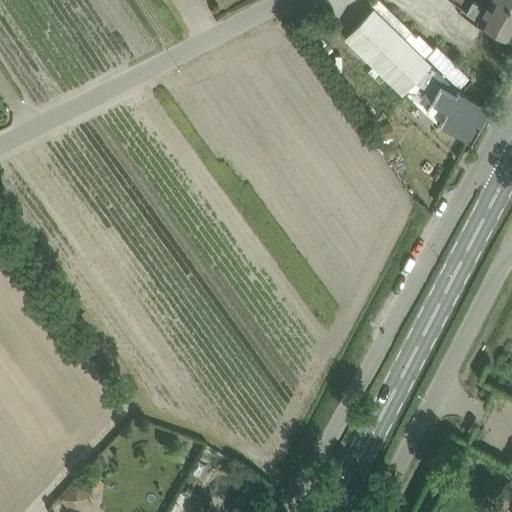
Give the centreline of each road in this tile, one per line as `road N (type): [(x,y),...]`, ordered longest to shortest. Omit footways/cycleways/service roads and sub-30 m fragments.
road 1 (unclassified): [(480,160),(290,511)]
road 2 (primary): [(331,511),(505,171)]
road 3 (unclassified): [(0,143),(279,0)]
road 4 (unclassified): [(375,511),(511,248)]
